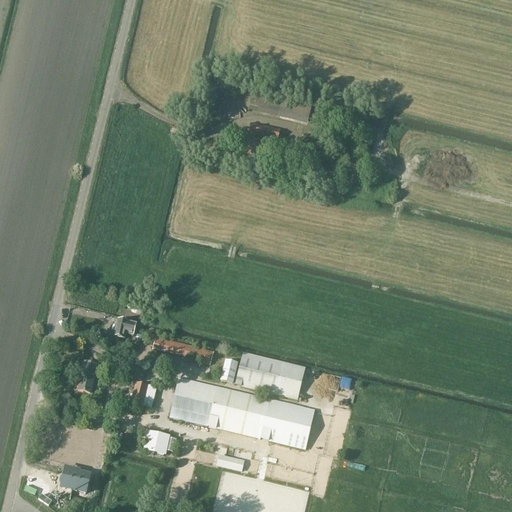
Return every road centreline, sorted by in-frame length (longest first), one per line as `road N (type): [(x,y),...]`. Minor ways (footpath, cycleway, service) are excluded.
road 1 (unclassified): [(7,511),(131,0)]
road 2 (track): [(405,176),(309,148),(298,130),(254,120),(208,133),(108,93)]
road 3 (track): [(511,205),(405,176),(407,164)]
